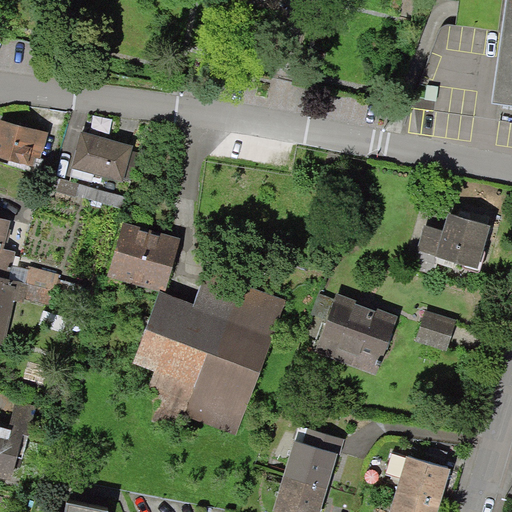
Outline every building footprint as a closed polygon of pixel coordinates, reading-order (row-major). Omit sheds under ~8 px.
[(511,109),(511,0),(499,0),(485,106),(511,109)] [(43,133),(0,121),(0,157),(23,164),(26,154),(36,157),(43,133)] [(69,174),(90,180),(91,173),(119,181),(129,147),(79,133),(69,167),(70,167),(69,174)] [(73,184),(58,180),(55,190),(70,195),(73,184)] [(474,266),(486,225),(449,214),(443,233),(424,227),(418,250),(412,267),(433,273),(436,263),(451,268),(453,260),(474,266)] [(21,226),(0,219),(0,342),(1,343),(14,296),(50,306),(58,277),(28,269),(27,272),(10,267),(21,226)] [(121,226),(107,273),(163,289),(176,242),(121,226)] [(238,422),(281,306),(210,280),(198,313),(156,297),(134,358),(160,368),(152,390),(238,422)] [(391,320),(336,299),(317,350),(372,370),(391,320)] [(453,324),(424,313),(415,338),(444,349),(453,324)] [(13,405),(6,429),(0,427),(0,476),(8,478),(13,457),(20,459),(33,410),(13,405)] [(293,441),(283,475),(323,488),(333,453),(338,455),(342,440),(306,429),(302,444),(293,441)] [(446,452),(433,449),(429,462),(407,456),(396,490),(436,502),(447,468),(442,466),(446,452)] [(315,511),(323,488),(283,475),(273,510),(280,511),(315,511)] [(396,490),(389,511),(433,511),(436,502),(396,490)] [(104,511),(105,508),(63,500),(61,511),(104,511)]
